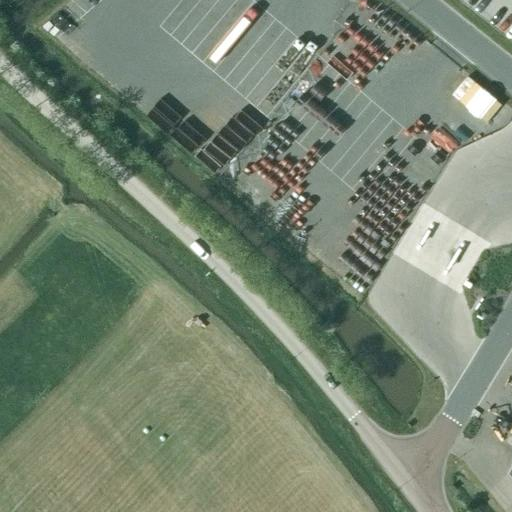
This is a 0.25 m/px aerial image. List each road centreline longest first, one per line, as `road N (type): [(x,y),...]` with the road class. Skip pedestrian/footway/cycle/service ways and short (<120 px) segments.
road 1 (unclassified): [(409,482),(201,251),(0,76)]
road 2 (unclassified): [(409,482),(511,314)]
road 3 (unclassified): [(414,0),(511,79)]
